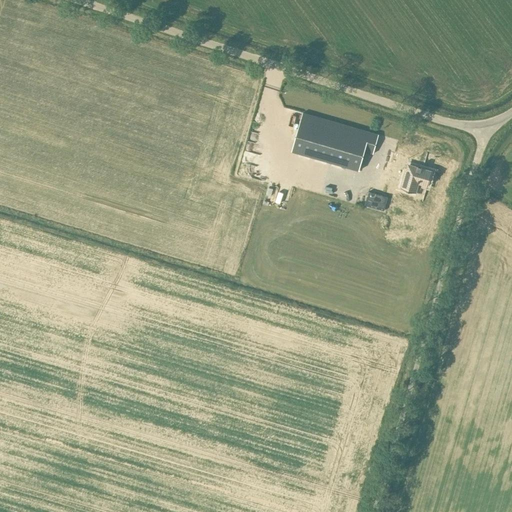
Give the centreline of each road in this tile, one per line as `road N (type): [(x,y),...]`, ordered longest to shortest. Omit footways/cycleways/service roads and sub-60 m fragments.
road 1 (unclassified): [(486,136),(50,0)]
road 2 (unclassified): [(376,511),(486,136)]
